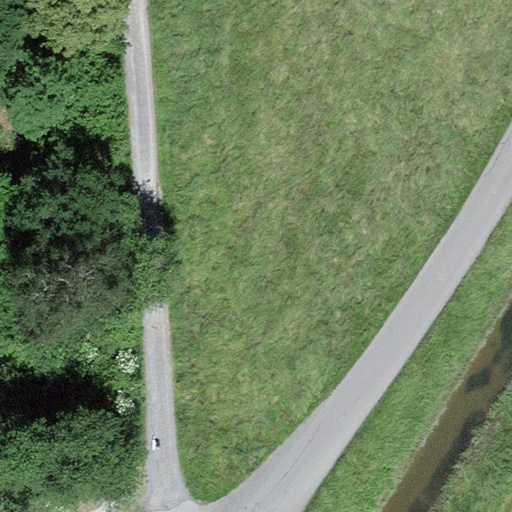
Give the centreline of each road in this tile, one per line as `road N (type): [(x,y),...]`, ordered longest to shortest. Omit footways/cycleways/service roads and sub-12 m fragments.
road 1 (track): [(124,0),(140,105),(162,403),(160,488)]
road 2 (unclassified): [(259,511),(419,309),(511,161)]
